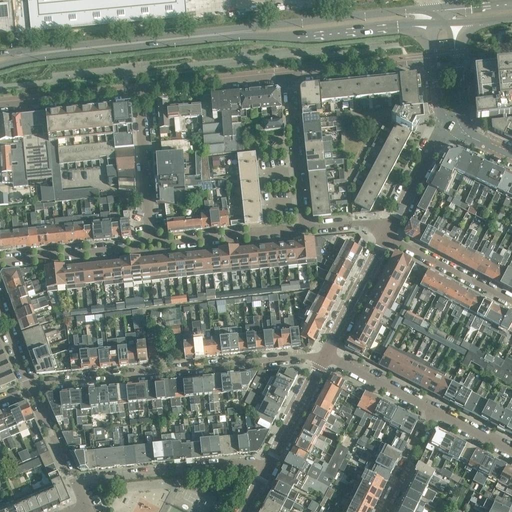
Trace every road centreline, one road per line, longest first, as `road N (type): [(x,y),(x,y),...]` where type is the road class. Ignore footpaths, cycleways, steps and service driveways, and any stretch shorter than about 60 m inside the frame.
road 1 (residential): [(31,387),(323,354)]
road 2 (secondary): [(275,28),(26,54)]
road 3 (residential): [(76,481),(269,457)]
road 4 (secondary): [(441,10),(275,28)]
road 5 (residential): [(304,229),(164,244),(149,235)]
road 6 (residential): [(304,229),(289,74)]
road 7 (secondary): [(275,28),(334,33),(430,24)]
road 8 (residential): [(0,260),(136,247),(149,235)]
road 9 (residential): [(137,91),(289,74)]
road 10 (residential): [(289,74),(406,62),(435,72)]
road 11 (residential): [(149,235),(137,91)]
road 12 (residential): [(386,235),(511,300)]
road 13 (residential): [(0,105),(137,91)]
road 14 (tertiary): [(323,354),(386,235)]
road 15 (tertiary): [(386,235),(455,125)]
road 16 (residential): [(434,410),(323,354)]
